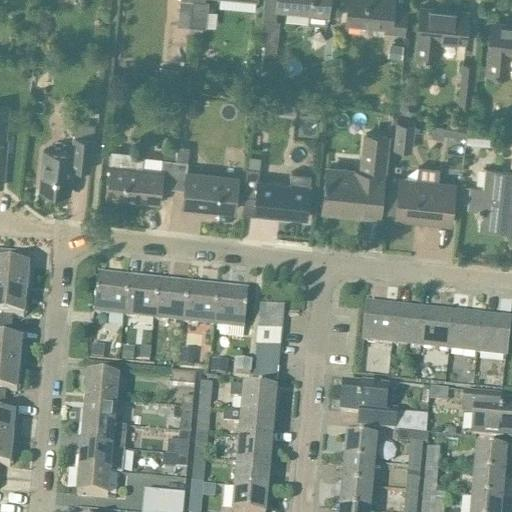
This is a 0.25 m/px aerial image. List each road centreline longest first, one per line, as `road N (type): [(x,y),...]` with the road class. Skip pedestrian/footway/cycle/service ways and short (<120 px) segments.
road 1 (residential): [(42,511),(70,236)]
road 2 (residential): [(323,266),(70,236)]
road 3 (residential): [(301,511),(323,266)]
road 4 (residential): [(511,285),(323,266)]
